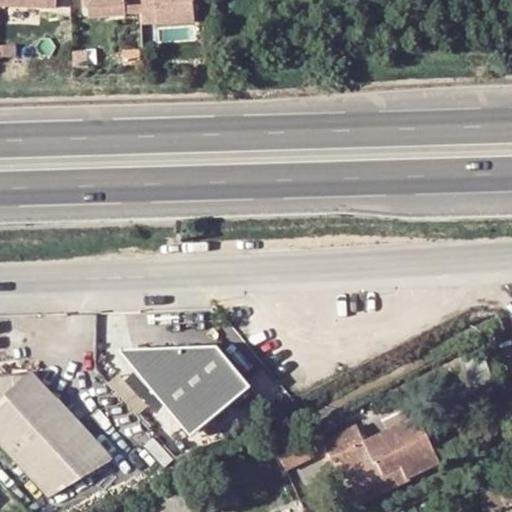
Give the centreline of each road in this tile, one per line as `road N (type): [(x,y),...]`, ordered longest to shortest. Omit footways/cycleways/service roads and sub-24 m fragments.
road 1 (tertiary): [(511,256),(0,282)]
road 2 (trunk): [(511,128),(0,142)]
road 3 (trunk): [(0,186),(511,174)]
